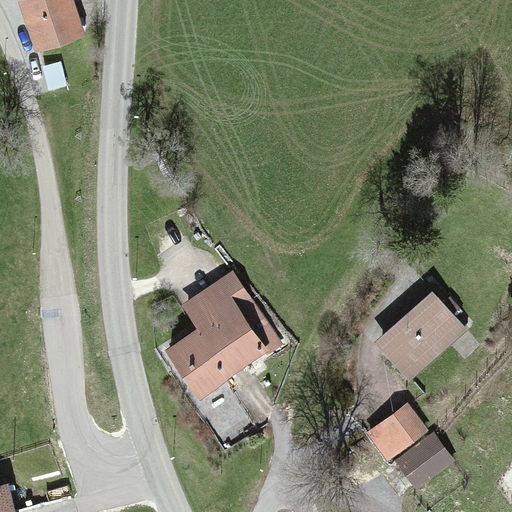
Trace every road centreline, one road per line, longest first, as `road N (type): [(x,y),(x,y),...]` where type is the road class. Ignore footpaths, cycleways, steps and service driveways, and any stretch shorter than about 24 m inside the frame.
road 1 (unclassified): [(152,454),(102,457),(78,431),(40,144),(0,24)]
road 2 (tertiary): [(122,0),(112,217),(124,353),(152,454)]
road 3 (track): [(425,163),(324,327),(274,497)]
